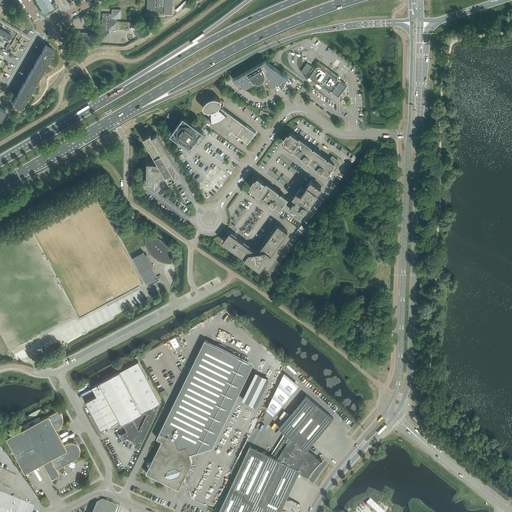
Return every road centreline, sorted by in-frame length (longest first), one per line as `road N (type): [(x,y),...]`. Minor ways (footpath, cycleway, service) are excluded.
road 1 (trunk): [(137,103),(169,97),(300,34),(411,22)]
road 2 (tertiary): [(393,416),(409,383),(418,136)]
road 3 (tertiary): [(408,136),(399,380),(385,411)]
road 4 (unclassified): [(216,210),(294,108),(339,133),(408,136)]
road 5 (trunk): [(137,103),(255,37),(351,0)]
road 6 (trunk): [(297,0),(124,90)]
road 7 (unclassified): [(200,296),(58,372)]
road 8 (trunk): [(0,185),(137,103)]
road 9 (trunk): [(249,0),(124,90)]
road 10 (unclassified): [(509,511),(393,416)]
road 11 (trunk): [(124,90),(0,163)]
road 12 (unclassified): [(106,491),(106,463),(58,372)]
